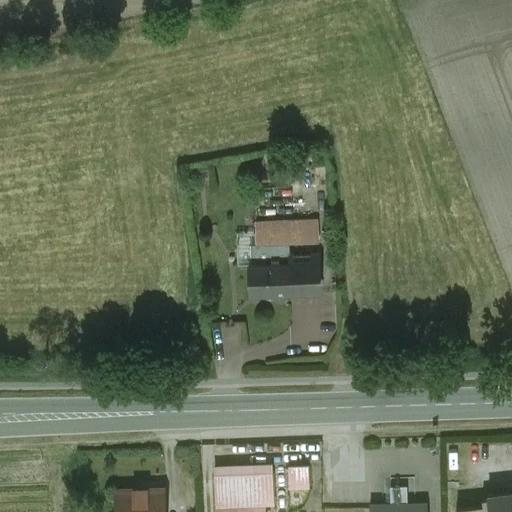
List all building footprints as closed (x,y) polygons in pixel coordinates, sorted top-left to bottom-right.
[(286,253),(287,264),(287,293),(318,293),(318,252),(286,253)] [(287,264),(249,264),(250,294),(287,293),(287,264)] [(308,464),(288,465),(288,487),(308,487),(308,464)] [(272,472),(213,474),(215,511),(265,511),(265,505),(273,504),(272,472)] [(163,511),(163,489),(116,490),(117,511),(163,511)] [(511,511),(511,492),(487,495),(487,498),(481,499),(482,505),(456,508),(456,511),(511,511)] [(425,511),(426,503),(370,505),(369,511),(425,511)]
